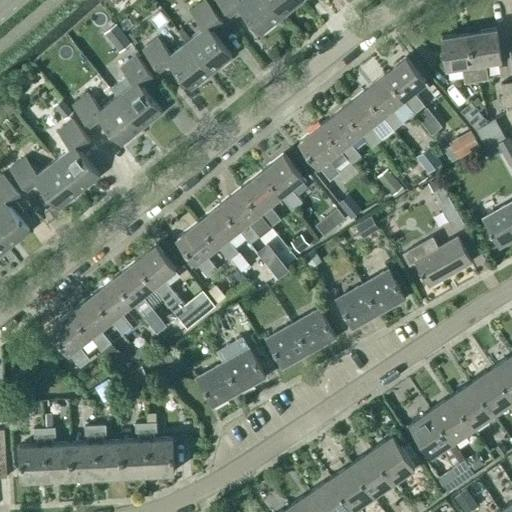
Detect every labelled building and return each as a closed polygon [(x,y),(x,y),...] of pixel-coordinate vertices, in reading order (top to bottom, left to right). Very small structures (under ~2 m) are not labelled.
[(186,40),(211,72),(232,56),(211,30),(222,21),(205,0),(204,0),(190,12),(202,28),(186,40)] [(261,33),(281,17),(268,0),(216,0),(229,16),(240,7),(261,33)] [(268,0),(281,17),(302,0),(301,0),(268,0)] [(488,79),(485,62),(501,59),(496,28),(469,32),(477,81),(488,79)] [(465,82),(477,81),(469,32),(442,37),(447,68),(462,65),(465,82)] [(125,35),(113,44),(119,51),(131,42),(125,35)] [(191,88),(211,72),(186,40),(170,53),(158,37),(142,50),(159,71),(170,62),(191,88)] [(109,88),(116,96),(141,127),(162,110),(142,85),(153,76),(135,55),(120,67),(126,75),(109,88)] [(425,80),(406,56),(384,73),(403,98),(414,112),(424,104),(413,90),(425,80)] [(403,98),(384,73),(362,90),(382,115),(393,129),(403,121),(392,107),(403,98)] [(504,107),(511,105),(511,81),(501,83),(504,107)] [(371,124),(382,115),(362,90),(342,106),(361,131),(361,132),(372,145),(382,138),(371,124)] [(121,143),(141,127),(116,96),(100,108),(88,93),(72,105),(90,126),(101,118),(121,143)] [(61,98),(52,105),(63,118),(72,111),(61,98)] [(483,107),(477,98),(472,103),(471,101),(460,110),(475,129),(486,120),(479,111),(483,107)] [(361,131),(342,106),(320,123),(347,157),(351,162),(361,154),(350,140),(361,132),(361,131)] [(475,129),(487,149),(505,138),(494,118),(475,129)] [(54,160),(79,191),(99,175),(79,149),(90,141),(73,119),(57,132),(70,147),(54,160)] [(335,166),(347,157),(320,123),(299,140),(330,179),(340,171),(335,166)] [(479,146),(470,130),(448,141),(450,145),(455,155),(457,157),(479,146)] [(509,164),(511,162),(511,143),(509,137),(497,143),(509,164)] [(415,156),(427,172),(442,162),(429,145),(415,156)] [(443,148),(452,160),(457,157),(455,155),(450,145),(443,148)] [(281,195),(292,209),(302,201),(291,187),(303,177),(283,153),(261,170),(281,195)] [(58,207),(79,191),(54,160),(38,172),(25,157),(10,169),(27,191),(38,182),(58,207)] [(377,175),(392,194),(402,187),(387,167),(377,175)] [(420,179),(410,167),(398,178),(408,190),(420,179)] [(269,204),(281,195),(261,170),(240,187),(260,212),(271,226),(280,218),(269,204)] [(0,176),(0,235),(9,246),(29,230),(9,204),(20,196),(3,174),(0,176)] [(248,221),(260,212),(240,187),(219,204),(239,229),(250,243),(259,235),(248,221)] [(432,193),(453,229),(463,223),(443,187),(432,193)] [(348,193),(337,202),(350,218),(361,210),(348,193)] [(511,200),(483,217),(499,246),(511,238),(511,200)] [(227,238),(239,229),(219,204),(198,221),(217,245),(229,259),(238,251),(227,238)] [(337,207),(329,213),(335,221),(337,224),(342,220),(345,217),(337,207)] [(371,215),(355,224),(363,237),(379,227),(371,215)] [(322,236),(336,225),(329,217),(316,228),(322,236)] [(206,254),(217,245),(198,221),(177,237),(189,253),(196,262),(197,263),(207,276),(217,268),(206,254)] [(290,241),(298,252),(308,244),(300,233),(290,241)] [(0,253),(9,246),(0,235),(0,253)] [(415,261),(429,285),(471,261),(457,236),(438,247),(432,236),(403,253),(409,264),(415,261)] [(176,268),(156,243),(134,261),(153,286),(176,315),(186,307),(163,278),(176,268)] [(311,250),(303,255),(304,255),(310,267),(321,261),(314,249),(314,248),(311,250)] [(189,253),(183,258),(191,268),(197,263),(196,262),(189,253)] [(264,262),(273,274),(281,268),(272,256),(264,262)] [(153,286),(134,261),(112,278),(132,303),(143,317),(153,309),(142,295),(153,286)] [(362,283),(379,313),(405,298),(389,269),(362,283)] [(132,303),(112,278),(91,295),(111,319),(122,333),(132,326),(121,312),(132,303)] [(353,328),(379,313),(362,283),(336,298),(353,328)] [(111,319),(91,295),(70,311),(90,336),(101,350),(110,342),(99,329),(111,319)] [(293,323),(309,352),(336,338),(319,308),(293,323)] [(79,345),(90,336),(70,311),(49,328),(80,367),(90,359),(79,345)] [(214,320),(207,324),(213,333),(220,328),(214,320)] [(283,367),(309,352),(293,323),(267,337),(283,367)] [(146,342),(136,350),(143,359),(153,352),(146,342)] [(223,362),(239,391),(266,377),(249,347),(223,362)] [(171,350),(161,356),(168,367),(177,361),(180,360),(180,359),(174,348),(171,350)] [(117,349),(108,357),(115,367),(125,359),(117,349)] [(511,353),(493,366),(511,394),(511,353)] [(197,376),(213,406),(239,391),(223,362),(197,376)] [(151,383),(141,365),(120,377),(130,396),(151,383)] [(494,412),(511,400),(511,394),(493,366),(472,380),(494,412)] [(109,378),(95,387),(96,389),(103,400),(117,392),(109,378)] [(473,427),(494,412),(472,380),(451,395),(473,427)] [(452,441),(473,427),(451,395),(430,409),(452,441)] [(410,423),(431,455),(452,441),(430,409),(410,423)] [(156,413),(146,413),(146,422),(153,421),(156,421),(156,413)] [(157,430),(156,421),(153,421),(146,422),(148,473),(174,471),(172,437),(154,438),(153,430),(157,430)] [(139,431),(139,438),(121,439),(123,474),(148,473),(146,422),(135,422),(136,431),(139,431)] [(88,434),(88,441),(70,442),(72,476),(97,475),(95,424),(84,425),(85,434),(88,434)] [(106,433),(105,424),(95,424),(97,475),(123,474),(121,439),(103,440),(103,433),(106,433)] [(55,435),(55,426),(44,427),(47,478),(72,476),(70,442),(52,443),(52,436),(55,435)] [(19,444),(21,479),(47,478),(44,427),(34,427),(34,436),(37,436),(38,444),(19,444)] [(401,447),(393,435),(371,449),(393,481),(414,466),(409,459),(409,458),(401,447)] [(407,443),(401,447),(409,458),(409,459),(414,466),(421,461),(416,455),(408,442),(407,443)] [(494,447),(500,455),(507,450),(501,442),(494,447)] [(393,481),(371,449),(351,463),(372,495),(393,481)] [(472,470),(485,462),(477,450),(464,458),(465,459),(472,470)] [(453,467),(438,476),(448,491),(474,474),(472,470),(465,459),(453,467)] [(372,495),(351,463),(330,477),(352,509),(372,495)] [(347,511),(352,509),(330,477),(310,491),(323,511),(347,511)] [(323,511),(310,491),(289,505),(293,511),(323,511)] [(500,511),(511,511),(511,501),(499,510),(500,511)]
